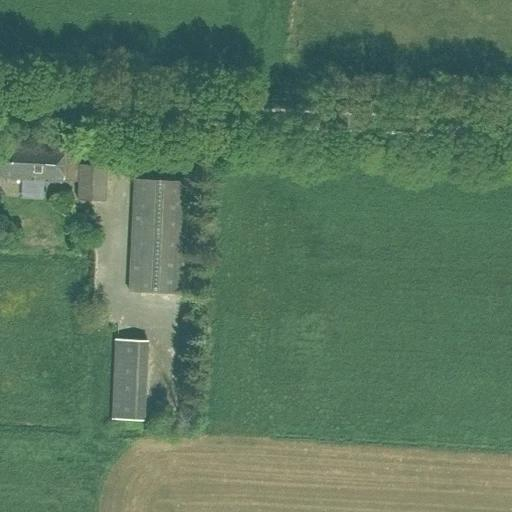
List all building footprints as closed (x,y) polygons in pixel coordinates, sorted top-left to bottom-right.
[(0,179),(61,182),(63,148),(0,144),(0,179)] [(78,150),(64,149),(62,182),(76,183),(78,150)] [(76,200),(102,201),(105,166),(78,164),(76,200)] [(173,296),(178,237),(191,238),(194,202),(181,201),(183,185),(133,180),(124,292),(173,296)] [(146,341),(114,339),(110,419),(143,421),(146,341)]
